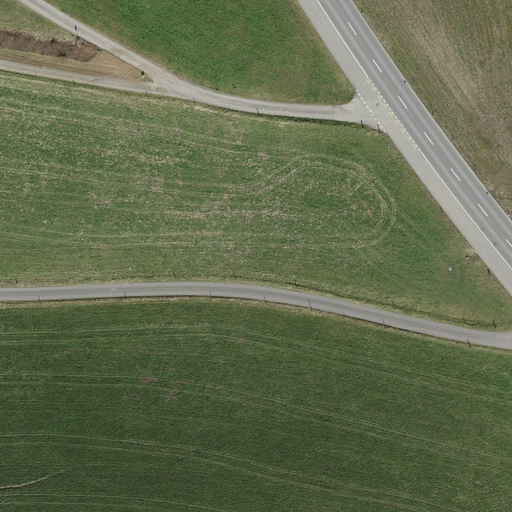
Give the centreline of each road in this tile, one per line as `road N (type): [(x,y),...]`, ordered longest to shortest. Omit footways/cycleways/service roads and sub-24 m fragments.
road 1 (track): [(511,339),(255,290),(0,292)]
road 2 (track): [(403,104),(343,113),(196,99),(32,0)]
road 3 (tertiary): [(511,242),(403,104),(336,0)]
road 4 (track): [(0,65),(196,99)]
